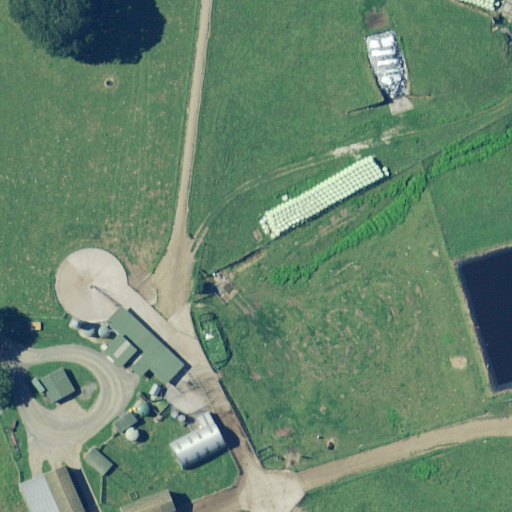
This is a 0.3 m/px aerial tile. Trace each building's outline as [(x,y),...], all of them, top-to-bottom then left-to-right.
[(120,369),(133,355),(137,358),(127,368),(139,379),(148,369),(164,385),(182,367),(120,307),(105,323),(117,335),(101,351),(120,369)] [(73,392),(61,369),(39,381),(52,404),(73,392)] [(136,423),(130,414),(113,425),(119,434),(136,423)] [(224,449),(212,425),(170,444),(182,469),(224,449)] [(109,468),(90,451),(83,458),(121,493),(130,483),(112,466),(109,468)] [(83,511),(64,466),(19,486),(29,511),(83,511)] [(173,511),(166,492),(120,510),(120,511),(173,511)]
